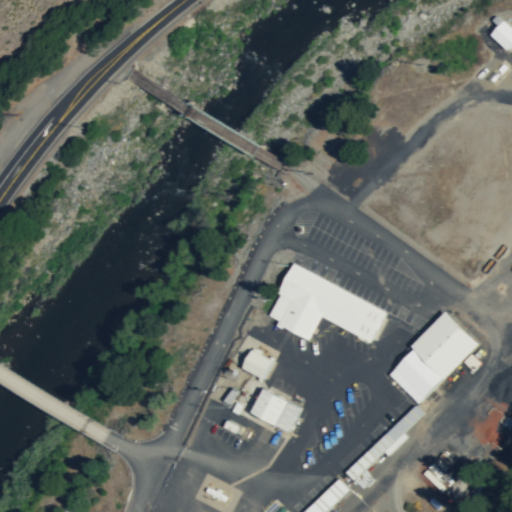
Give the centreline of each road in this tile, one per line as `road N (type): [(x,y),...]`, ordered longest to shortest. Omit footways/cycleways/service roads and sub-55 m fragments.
road 1 (residential): [(271,240),(297,241),(416,304),(436,292),(425,263),(344,210),(303,202),(271,240)]
road 2 (residential): [(353,511),(475,388),(501,338),(436,292)]
road 3 (residential): [(134,511),(271,240)]
road 4 (primary): [(0,204),(93,80)]
road 5 (primary): [(93,80),(0,192)]
road 6 (primary): [(93,80),(47,119),(0,178)]
road 7 (primary): [(185,0),(93,80)]
